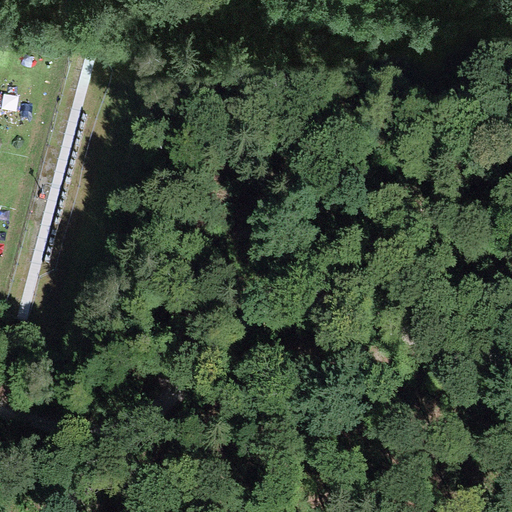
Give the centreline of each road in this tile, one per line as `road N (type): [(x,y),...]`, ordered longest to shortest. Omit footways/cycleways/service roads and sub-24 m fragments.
road 1 (track): [(55,511),(221,331),(279,292),(511,367)]
road 2 (track): [(279,292),(356,247),(511,226)]
road 3 (track): [(0,411),(124,441)]
